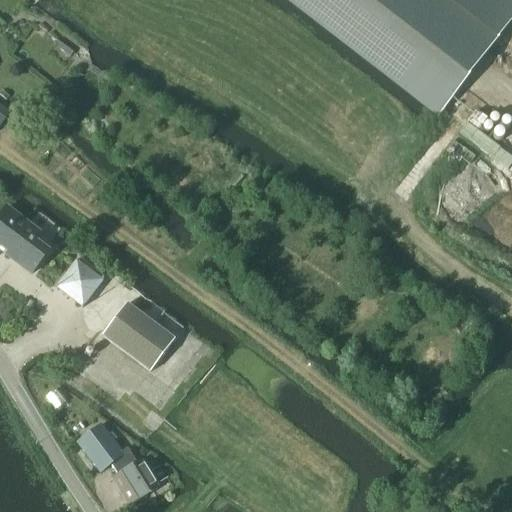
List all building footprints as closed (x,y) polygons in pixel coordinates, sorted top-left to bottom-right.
[(511,0),(287,0),(311,18),(437,115),(439,116),(443,111),(511,20),(511,0)] [(0,128),(10,116),(0,108),(0,128)] [(5,209),(0,216),(0,248),(7,253),(19,263),(16,266),(28,275),(46,252),(34,243),(39,236),(5,209)] [(76,263),(56,289),(82,308),(101,283),(76,263)] [(125,306),(101,338),(150,374),(174,342),(125,306)] [(121,454),(101,428),(77,445),(101,476),(112,468),(118,477),(112,480),(128,507),(155,491),(139,465),(137,465),(128,450),(121,454)]
